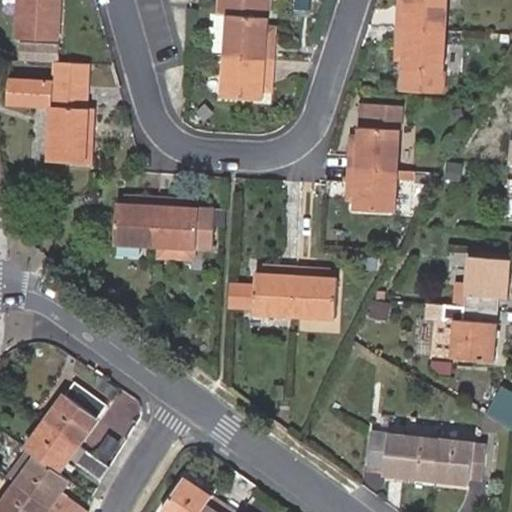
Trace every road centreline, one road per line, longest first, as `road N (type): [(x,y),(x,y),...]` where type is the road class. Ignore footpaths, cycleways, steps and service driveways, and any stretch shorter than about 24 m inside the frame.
road 1 (residential): [(124,0),(158,120),(179,140),(207,150),(274,154),(321,110),(357,0)]
road 2 (residential): [(0,278),(40,293),(184,395)]
road 3 (residential): [(184,395),(348,511)]
road 4 (residential): [(184,395),(118,511)]
